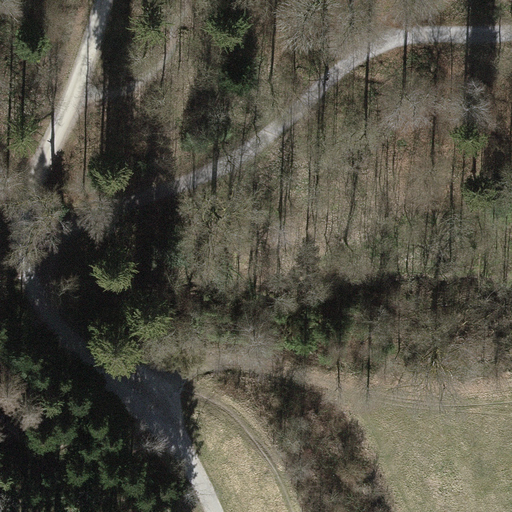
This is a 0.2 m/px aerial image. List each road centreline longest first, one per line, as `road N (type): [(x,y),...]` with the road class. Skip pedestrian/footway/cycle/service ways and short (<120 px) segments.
road 1 (track): [(511,35),(416,33),(384,41),(355,56),(255,145),(204,175),(20,241)]
road 2 (motorway): [(0,25),(511,121)]
road 3 (track): [(20,241),(41,304),(176,437),(214,511)]
road 4 (track): [(103,0),(68,107),(27,189),(20,241)]
road 5 (track): [(139,393),(211,364),(355,393)]
